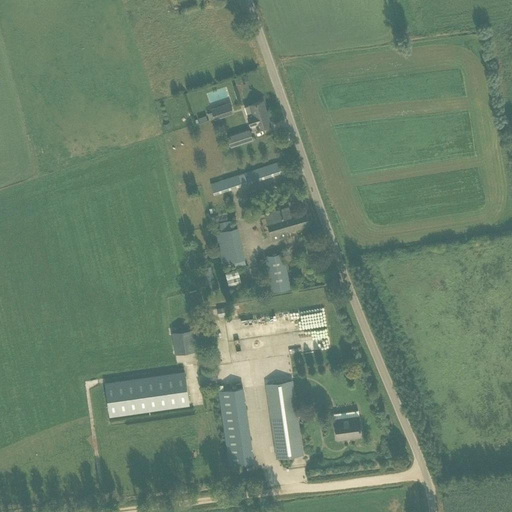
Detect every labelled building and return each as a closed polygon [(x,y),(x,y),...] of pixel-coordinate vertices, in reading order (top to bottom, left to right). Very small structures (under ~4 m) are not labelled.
[(262,101),(243,107),(251,131),(270,125),(262,101)] [(233,113),(230,102),(210,109),(214,120),(233,113)] [(249,129),(227,137),(230,146),(252,139),(249,129)] [(279,162),(207,187),(210,196),(283,172),(279,162)] [(286,232),(309,225),(304,211),(290,215),(288,207),(278,210),(265,214),(273,241),(287,236),(286,232)] [(234,267),(245,265),(237,227),(234,228),(232,219),(218,222),(220,231),(215,232),(222,264),(233,261),(234,267)] [(290,289),(284,253),(264,256),(265,260),(266,268),(268,275),(270,289),(271,292),(290,289)] [(228,284),(240,282),(238,269),(225,272),(228,284)] [(192,328),(171,330),(173,352),(194,350),(192,328)] [(104,382),(109,416),(189,405),(184,370),(104,382)] [(302,454),(301,444),(292,381),(266,385),(277,458),(302,454)] [(253,461),(251,451),(243,388),(219,392),(229,464),(253,461)] [(358,410),(333,413),(334,420),(337,439),(361,436),(359,416),(358,410)]
